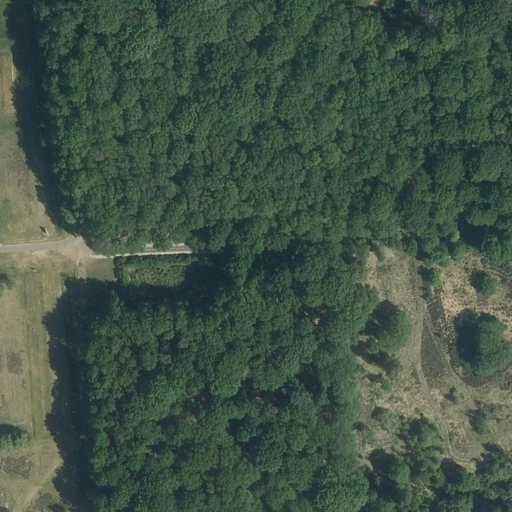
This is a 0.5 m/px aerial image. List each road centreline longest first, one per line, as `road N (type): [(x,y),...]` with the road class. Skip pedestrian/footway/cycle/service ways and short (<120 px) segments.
road 1 (unclassified): [(317,227),(256,206),(109,216),(61,245),(0,249)]
road 2 (track): [(511,217),(317,227)]
